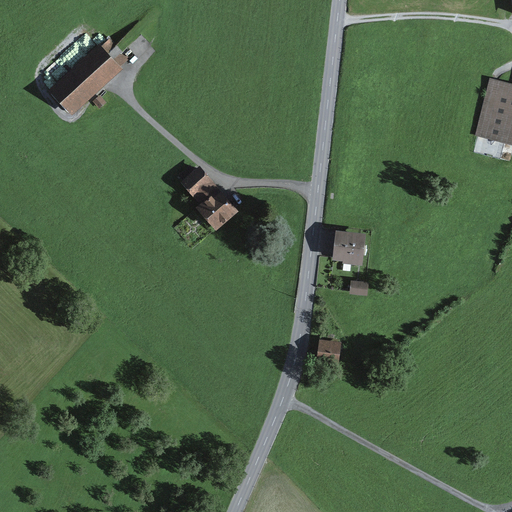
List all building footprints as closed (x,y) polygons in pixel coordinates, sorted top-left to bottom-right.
[(49,87),(69,109),(118,64),(99,43),(49,87)] [(511,85),(492,80),(479,134),(511,141),(511,85)] [(193,192),(210,178),(198,163),(181,178),(193,192)] [(217,186),(195,206),(213,226),(235,206),(217,186)] [(363,232),(335,229),(332,255),(360,259),(363,232)] [(350,279),(350,289),(367,290),(367,280),(350,279)] [(341,338),(315,335),(314,356),(342,360),(341,338)]
